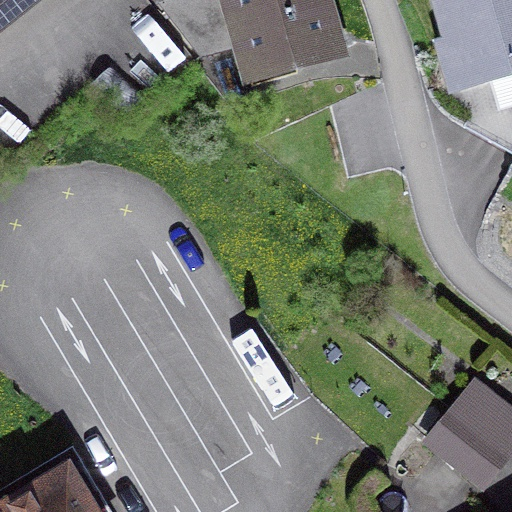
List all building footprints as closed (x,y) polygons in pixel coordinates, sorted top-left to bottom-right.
[(0,0),(0,25),(31,0),(0,0)] [(279,65),(334,50),(319,0),(185,0),(159,8),(198,59),(236,48),(248,90),(284,80),(279,65)] [(511,64),(511,0),(433,0),(457,81),(511,64)] [(424,443),(479,487),(504,455),(450,412),(424,443)] [(85,511),(63,475),(4,510),(0,502),(0,511),(85,511)]
